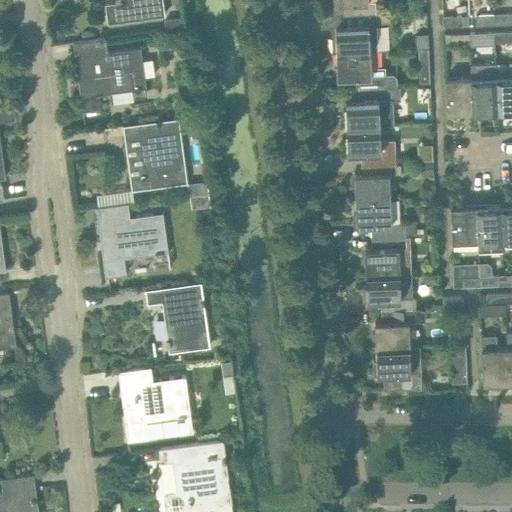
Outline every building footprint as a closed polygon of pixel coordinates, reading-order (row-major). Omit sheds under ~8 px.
[(162,0),(120,0),(121,1),(105,3),(108,22),(165,15),(162,0)] [(367,1),(366,0),(333,0),(334,3),(341,3),(341,14),(376,13),(375,1),(367,1)] [(342,26),(335,26),(336,52),(369,51),(377,51),(376,24),(392,23),(392,13),(376,13),(341,14),(342,26)] [(494,24),(511,23),(511,13),(494,14),(494,24)] [(494,24),(494,14),(476,15),(476,25),(494,24)] [(443,26),(462,26),(461,16),(443,16),(443,26)] [(511,31),(500,32),(500,42),(511,41),(511,31)] [(450,44),(469,43),(468,33),(450,34),(450,44)] [(478,33),(468,33),(469,43),(469,45),(478,45),(478,33)] [(427,34),(417,34),(417,49),(428,49),(427,34)] [(105,38),(73,42),(81,96),(146,88),(144,76),(154,75),(152,59),(142,60),(140,47),(107,52),(105,38)] [(370,67),(369,51),(336,52),(337,78),(351,77),(351,89),(397,87),(396,77),(393,74),(385,74),(385,67),(370,67)] [(510,76),(495,76),(497,109),(497,114),(511,113),(511,61),(510,61),(510,76)] [(428,63),(418,64),(419,82),(429,82),(428,63)] [(470,64),(470,77),(472,110),(497,109),(495,76),(495,63),(470,64)] [(472,110),(470,77),(445,78),(446,111),(472,110)] [(345,100),(346,126),(379,125),(393,125),(392,101),(400,100),(400,87),(397,87),(351,89),(352,100),(345,100)] [(178,118),(123,125),(125,139),(131,138),(132,145),(126,146),(130,176),(132,189),(187,182),(178,118)] [(379,125),(346,126),(347,152),(361,151),(361,162),(395,162),(395,149),(394,139),(380,140),(379,125)] [(432,175),(431,161),(421,161),(421,176),(432,175)] [(396,174),(395,162),(361,162),(362,174),(355,174),(356,200),(389,199),(388,174),(396,174)] [(98,192),(98,202),(132,201),(132,190),(98,192)] [(371,225),(371,236),(405,236),(405,223),(390,224),(389,199),(356,200),(357,226),(371,225)] [(128,202),(96,206),(105,276),(126,273),(124,257),(155,253),(155,254),(162,253),(162,252),(167,251),(169,267),(170,267),(163,211),(130,216),(128,202)] [(511,204),(501,205),(502,237),(511,236),(511,204)] [(477,238),(478,252),(503,250),(502,237),(501,205),(476,206),(477,238)] [(452,239),(477,238),(476,206),(450,207),(452,239)] [(407,273),(405,236),(371,236),(371,248),(365,248),(366,274),(399,273),(407,273)] [(411,273),(407,273),(399,273),(366,274),(367,299),(380,299),(381,310),(415,310),(415,297),(412,297),(411,273)] [(498,275),(479,276),(479,286),(498,285),(498,275)] [(461,287),(479,286),(479,276),(461,277),(461,287)] [(210,346),(201,281),(145,289),(147,303),(162,301),(169,351),(210,346)] [(0,347),(16,345),(8,291),(0,292),(0,347)] [(487,303),(505,303),(505,293),(486,293),(487,303)] [(445,297),(445,309),(462,309),(462,301),(458,297),(445,297)] [(375,322),(376,348),(409,346),(408,322),(425,322),(425,309),(415,310),(381,310),(381,321),(375,322)] [(483,336),(481,336),(482,381),(508,380),(507,347),(497,348),(496,334),(483,335),(483,336)] [(464,345),(450,346),(451,383),(466,382),(464,345)] [(420,346),(409,346),(376,348),(377,373),(383,373),(384,389),(421,388),(420,346)] [(152,380),(150,366),(118,370),(127,440),(148,437),(146,421),(177,417),(179,433),(192,431),(185,376),(152,380)] [(232,511),(231,504),(222,439),(158,448),(160,462),(172,460),(177,491),(169,492),(164,499),(165,507),(171,511),(232,511)] [(38,511),(33,473),(1,478),(3,492),(0,492),(0,511),(38,511)]
